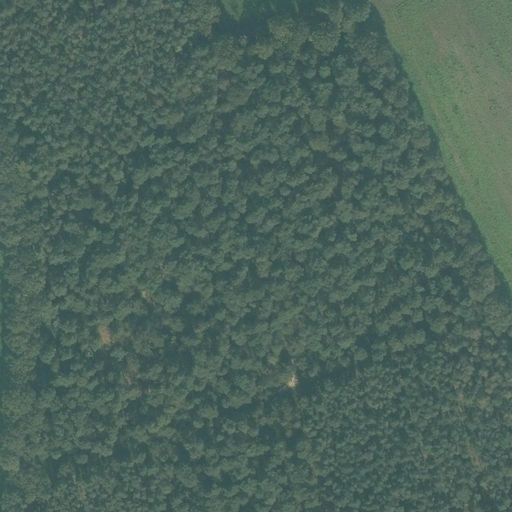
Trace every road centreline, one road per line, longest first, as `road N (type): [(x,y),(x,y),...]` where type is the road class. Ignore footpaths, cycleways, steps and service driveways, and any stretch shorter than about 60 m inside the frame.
road 1 (track): [(334,511),(215,42),(195,0)]
road 2 (track): [(17,491),(488,305)]
road 3 (track): [(0,161),(20,222),(24,275),(16,511)]
